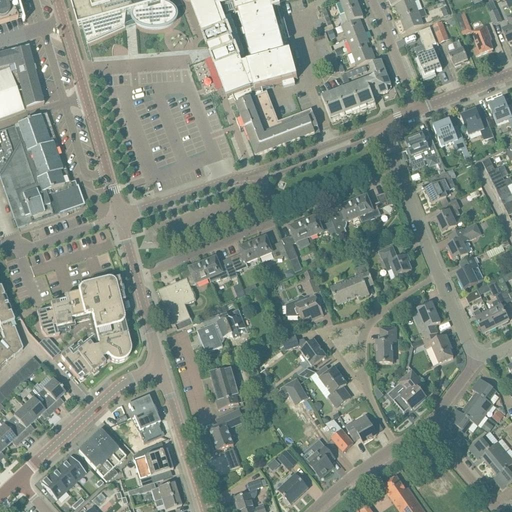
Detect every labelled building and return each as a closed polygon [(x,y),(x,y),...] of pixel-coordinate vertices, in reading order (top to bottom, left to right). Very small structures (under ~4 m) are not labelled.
[(0,0),(0,22),(21,15),(16,0),(0,0)] [(74,0),(74,1),(75,2),(82,26),(82,27),(82,28),(87,45),(126,28),(135,23),(136,24),(138,25),(140,26),(143,28),(145,29),(148,29),(151,30),(153,30),(156,30),(159,30),(162,30),(164,29),(167,28),(169,27),(172,25),(173,25),(173,24),(174,24),(175,23),(175,22),(176,21),(176,20),(177,19),(177,18),(177,17),(177,16),(177,15),(177,14),(176,13),(176,12),(175,11),(175,10),(174,9),(173,9),(173,8),(172,7),(171,7),(170,7),(170,6),(169,6),(168,6),(167,6),(169,2),(173,1),(173,0),(74,0)] [(189,0),(227,99),(233,97),(235,103),(235,102),(236,105),(263,94),(263,91),(274,88),(273,86),(282,84),(284,89),(295,85),(294,80),(297,79),(296,76),(298,75),(293,56),(291,56),(287,41),(290,41),(284,21),(282,22),(278,10),(281,9),(278,0),(189,0)] [(344,14),(362,8),(360,3),(358,4),(355,0),(350,0),(336,6),(340,16),(344,14)] [(401,13),(403,19),(418,13),(412,0),(410,0),(405,2),(395,6),(398,14),(401,13)] [(493,2),(485,5),(494,26),(501,23),(493,2)] [(342,27),(360,20),(363,19),(361,13),(364,12),(362,8),(344,14),(348,24),(341,27),(342,27)] [(418,13),(403,19),(405,24),(402,25),(405,33),(423,26),(420,19),(427,17),(425,10),(418,13)] [(511,18),(507,20),(511,29),(503,32),(508,45),(509,44),(511,47),(511,46),(511,18)] [(342,27),(347,41),(365,34),(360,20),(342,27)] [(433,28),(440,45),(448,42),(442,25),(433,28)] [(418,59),(415,60),(423,82),(436,77),(435,74),(442,72),(432,46),(436,45),(430,29),(418,33),(423,46),(427,56),(418,59)] [(486,29),(471,34),(478,49),(474,51),(476,58),(493,51),(490,43),(491,42),(486,29)] [(347,41),(352,54),(368,48),(365,43),(368,42),(365,34),(347,41)] [(449,57),(450,58),(454,67),(468,62),(464,51),(462,51),(459,43),(452,45),(456,54),(449,57)] [(0,120),(44,106),(43,105),(28,49),(29,49),(29,48),(0,55),(0,120)] [(368,48),(352,54),(357,68),(375,61),(372,52),(369,53),(368,48)] [(381,62),(370,66),(375,78),(322,99),(331,124),(376,106),(373,99),(388,93),(387,89),(391,87),(381,62)] [(367,72),(366,68),(342,77),(345,86),(350,84),(348,80),(367,72)] [(245,129),(247,135),(279,123),(267,93),(263,94),(236,105),(241,119),(237,121),(236,121),(240,132),(241,131),(245,129)] [(511,111),(509,112),(504,100),(489,106),(497,128),(509,123),(511,131),(511,111)] [(279,123),(247,135),(256,157),(315,135),(313,130),(318,128),(312,111),(279,123)] [(461,117),(464,127),(469,139),(480,134),(484,143),(494,139),(487,121),(486,121),(481,123),(476,111),(461,117)] [(79,208),(47,115),(18,125),(18,126),(0,132),(0,178),(17,229),(41,221),(39,216),(44,214),(46,220),(79,208)] [(457,154),(462,151),(466,160),(470,159),(467,150),(460,131),(459,131),(459,132),(454,134),(450,122),(434,128),(437,137),(436,137),(438,141),(439,140),(442,149),(453,145),(457,154)] [(440,176),(445,174),(433,142),(426,145),(422,135),(406,142),(409,149),(408,150),(409,151),(407,151),(413,166),(426,161),(429,168),(437,165),(440,171),(438,172),(440,176)] [(489,160),(482,163),(484,167),(485,169),(488,175),(495,171),(489,160)] [(498,170),(488,175),(492,184),(503,178),(498,170)] [(435,187),(426,192),(432,206),(441,201),(446,199),(444,194),(455,189),(451,181),(456,179),(452,172),(448,174),(447,173),(445,174),(440,177),(437,178),(440,184),(435,187)] [(503,178),(492,184),(497,193),(507,188),(503,178)] [(507,188),(497,193),(501,202),(511,196),(507,188)] [(367,197),(353,203),(359,219),(360,219),(362,224),(381,217),(378,211),(386,208),(395,205),(391,193),(377,197),(379,204),(371,207),(367,197)] [(511,197),(511,196),(501,202),(506,211),(511,208),(511,197)] [(460,210),(456,201),(439,210),(442,216),(435,219),(442,234),(456,228),(452,219),(459,216),(457,211),(460,210)] [(344,218),(332,223),(334,230),(335,229),(337,235),(338,237),(347,233),(345,230),(346,229),(347,225),(347,224),(359,219),(353,203),(340,208),(344,218)] [(334,230),(332,223),(321,227),(317,218),(302,224),(309,240),(328,232),(329,235),(334,237),(337,235),(335,229),(334,230)] [(293,247),(309,240),(302,224),(290,229),(294,238),(281,244),(287,257),(289,262),(297,258),(293,247)] [(463,232),(462,231),(457,234),(448,238),(452,245),(446,248),(454,263),(457,261),(458,262),(459,262),(459,261),(468,256),(463,245),(481,237),(475,226),(463,232)] [(266,238),(252,244),(259,260),(273,255),(276,262),(287,257),(281,244),(270,248),(266,238)] [(240,256),(230,260),(232,264),(231,264),(235,274),(243,270),(242,267),(259,260),(252,244),(239,249),(240,251),(238,252),(240,256)] [(412,272),(409,265),(410,264),(408,257),(398,261),(392,248),(379,254),(382,261),(387,273),(392,271),(396,282),(405,278),(404,276),(412,272)] [(511,258),(511,257),(503,258),(507,263),(505,264),(506,272),(511,271),(511,258)] [(216,259),(202,265),(209,281),(210,281),(211,284),(220,281),(221,282),(229,279),(231,281),(237,278),(235,274),(231,264),(232,264),(230,260),(220,264),(219,260),(217,261),(216,259)] [(463,272),(457,276),(464,291),(484,282),(476,266),(473,260),(460,266),(463,272)] [(190,289),(209,281),(202,265),(189,270),(190,271),(182,274),(185,281),(186,280),(190,289)] [(331,290),(334,298),(338,307),(360,298),(361,299),(369,296),(366,287),(373,284),(373,285),(374,285),(366,266),(355,270),(359,279),(331,290)] [(298,300),(298,301),(286,306),(286,318),(300,318),(302,322),(316,316),(318,320),(324,317),(315,295),(320,293),(311,272),(305,274),(308,284),(304,286),(308,297),(304,298),(303,298),(302,297),(301,297),(300,298),(299,298),(298,300)] [(495,283),(501,295),(508,292),(508,291),(509,291),(503,279),(495,283)] [(94,287),(95,290),(88,292),(88,289),(87,288),(77,290),(79,298),(73,300),(73,297),(72,296),(64,298),(65,302),(50,306),(51,310),(37,313),(42,334),(46,340),(59,336),(55,337),(54,330),(71,326),(70,321),(91,316),(99,347),(93,349),(89,344),(73,357),(68,352),(73,348),(73,347),(60,357),(78,380),(79,380),(77,378),(81,375),(84,378),(84,379),(92,373),(91,371),(95,367),(97,370),(98,371),(105,365),(102,361),(107,357),(108,359),(110,360),(111,362),(112,362),(114,363),(116,363),(118,364),(120,363),(122,363),(124,362),(126,360),(127,360),(128,358),(128,357),(129,355),(130,353),(130,351),(130,349),(126,336),(122,337),(120,327),(123,326),(120,326),(119,321),(122,320),(123,320),(120,312),(118,305),(125,304),(122,295),(120,296),(119,290),(120,289),(121,289),(119,280),(102,284),(101,283),(95,285),(96,286),(94,286),(94,287)] [(185,307),(196,302),(190,289),(186,280),(185,281),(177,284),(176,281),(169,284),(171,287),(157,292),(172,328),(175,327),(191,320),(185,307)] [(501,295),(495,283),(488,286),(494,298),(496,298),(501,295)] [(0,328),(14,323),(1,289),(0,289),(0,328)] [(480,299),(477,291),(465,297),(469,305),(480,299)] [(243,292),(236,294),(238,300),(245,298),(243,292)] [(495,311),(488,315),(496,329),(509,323),(498,301),(492,304),(495,311)] [(411,343),(410,344),(411,346),(423,341),(424,340),(436,335),(438,334),(435,327),(441,324),(432,304),(417,311),(426,331),(421,333),(423,337),(411,343)] [(240,338),(236,330),(244,326),(238,311),(228,315),(227,313),(204,322),(207,329),(197,332),(206,355),(223,348),(220,341),(230,337),(233,339),(234,340),(240,338)] [(496,329),(488,315),(483,317),(479,311),(473,314),(484,335),(496,329)] [(191,320),(175,327),(178,333),(193,326),(191,320)] [(0,367),(5,363),(7,365),(8,364),(8,363),(14,358),(22,350),(18,340),(17,340),(12,329),(1,334),(4,341),(0,344),(0,367)] [(396,344),(396,339),(396,329),(380,330),(381,343),(376,343),(377,365),(393,365),(392,344),(396,344)] [(450,352),(452,351),(446,337),(439,340),(436,335),(424,340),(423,341),(411,346),(413,349),(409,368),(412,354),(413,349),(424,345),(426,350),(431,348),(439,366),(453,360),(450,352)] [(286,340),(282,342),(285,352),(299,347),(301,351),(300,352),(312,368),(326,358),(314,342),(308,346),(304,340),(297,342),(295,337),(286,340)] [(43,341),(39,345),(53,360),(61,353),(49,340),(43,341)] [(39,369),(31,360),(0,389),(0,406),(1,405),(39,369)] [(232,369),(221,372),(212,375),(220,402),(216,403),(219,412),(228,409),(239,406),(236,398),(241,397),(232,369)] [(335,369),(326,375),(320,380),(331,396),(327,398),(336,410),(351,399),(343,388),(347,386),(335,369)] [(268,370),(260,374),(264,382),(272,379),(268,370)] [(397,400),(394,402),(404,414),(410,409),(412,411),(425,399),(418,391),(424,385),(418,378),(412,372),(402,381),(398,384),(400,385),(403,389),(394,396),(397,400)] [(308,399),(297,380),(280,390),(284,397),(288,394),(295,406),(308,399)] [(480,380),(472,391),(476,394),(490,403),(494,406),(499,399),(495,396),(497,393),(488,386),(480,380)] [(43,390),(37,395),(44,402),(54,412),(63,403),(60,399),(65,394),(62,390),(63,390),(61,388),(61,389),(53,381),(52,381),(43,390)] [(476,394),(469,404),(486,417),(494,406),(490,403),(476,394)] [(37,395),(23,408),(35,421),(41,416),(45,421),(54,412),(44,402),(37,395)] [(131,412),(127,413),(130,420),(132,419),(138,433),(144,446),(164,438),(158,425),(160,424),(149,398),(128,406),(131,412)] [(266,405),(264,401),(258,404),(258,405),(255,407),(257,410),(261,408),(266,405)] [(316,403),(313,405),(318,412),(321,410),(322,407),(320,403),(316,403)] [(469,404),(461,414),(478,427),(486,417),(469,404)] [(503,407),(497,410),(499,412),(505,417),(506,415),(503,407)] [(13,417),(8,422),(24,439),(34,430),(30,426),(35,421),(23,408),(13,417)] [(217,453),(234,447),(227,428),(235,425),(235,426),(244,422),(239,411),(216,421),(218,428),(209,431),(214,443),(211,444),(214,452),(217,451),(217,453)] [(456,411),(448,422),(457,428),(454,433),(462,439),(462,438),(465,441),(469,436),(466,434),(468,431),(469,430),(473,433),(478,427),(461,414),(456,411)] [(505,417),(499,412),(493,419),(499,424),(505,417)] [(125,417),(116,421),(118,426),(127,421),(125,417)] [(353,443),(354,443),(360,439),(363,444),(376,437),(366,418),(352,426),(351,425),(345,429),(353,443)] [(3,426),(0,429),(0,442),(6,448),(6,449),(11,444),(15,448),(24,439),(8,422),(3,426)] [(487,423),(482,430),(489,435),(494,428),(487,423)] [(101,432),(84,448),(78,453),(106,483),(110,482),(118,475),(114,470),(126,459),(101,432)] [(342,432),(331,440),(343,454),(353,445),(342,432)] [(478,461),(482,457),(494,447),(486,437),(469,451),(478,461)] [(333,457),(325,448),(319,441),(307,452),(313,458),(307,463),(321,480),(333,469),(328,462),(333,457)] [(173,471),(170,461),(167,451),(164,452),(161,444),(139,453),(133,459),(137,472),(142,488),(154,484),(163,481),(162,481),(160,475),(173,471)] [(482,457),(490,467),(507,453),(499,444),(494,447),(482,457)] [(287,452),(278,460),(289,472),(297,465),(287,452)] [(490,467),(498,477),(511,464),(511,459),(507,453),(490,467)] [(86,475),(70,457),(60,467),(76,484),(86,475)] [(275,461),(268,467),(273,472),(279,466),(275,461)] [(511,464),(498,477),(494,480),(502,491),(511,482),(511,469),(510,468),(511,466),(511,464)] [(76,484),(60,467),(51,475),(66,492),(76,484)] [(66,492),(51,475),(41,485),(56,502),(66,492)] [(291,506),(308,490),(295,476),(292,479),(290,476),(283,483),(285,485),(278,492),(285,500),(283,501),(288,506),(290,505),(291,506)] [(383,488),(388,496),(398,511),(423,511),(408,489),(405,491),(397,479),(383,488)] [(260,481),(245,487),(248,496),(235,500),(239,511),(265,511),(264,508),(254,511),(251,502),(255,500),(256,499),(257,497),(257,496),(257,495),(257,494),(257,493),(257,492),(257,491),(263,489),(260,481)] [(140,496),(151,492),(155,504),(178,497),(174,484),(155,490),(154,484),(142,488),(138,489),(138,490),(127,493),(129,498),(139,495),(140,496)] [(178,497),(155,504),(157,508),(163,506),(165,511),(167,511),(181,508),(178,497)]
